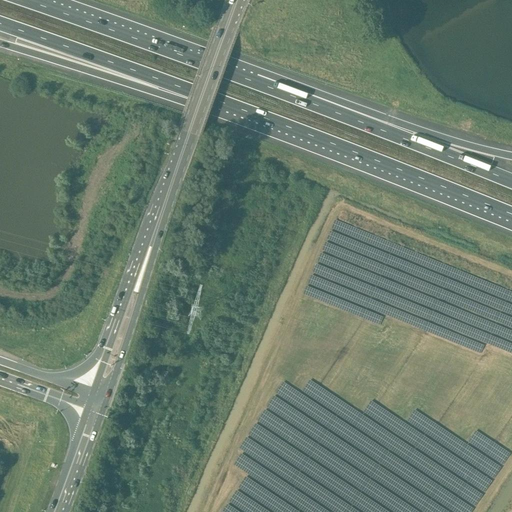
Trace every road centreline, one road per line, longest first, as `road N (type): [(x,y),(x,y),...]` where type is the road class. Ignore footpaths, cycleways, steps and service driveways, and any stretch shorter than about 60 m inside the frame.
road 1 (motorway): [(219,102),(511,215)]
road 2 (motorway): [(511,182),(240,76)]
road 3 (motorway): [(511,157),(240,76)]
road 4 (primary): [(104,405),(187,136)]
road 5 (primary): [(187,136),(93,394)]
road 6 (motorway): [(0,24),(219,102)]
road 7 (motorway): [(240,76),(22,0)]
road 8 (motorway): [(0,45),(219,102)]
road 9 (primary): [(187,136),(235,0)]
